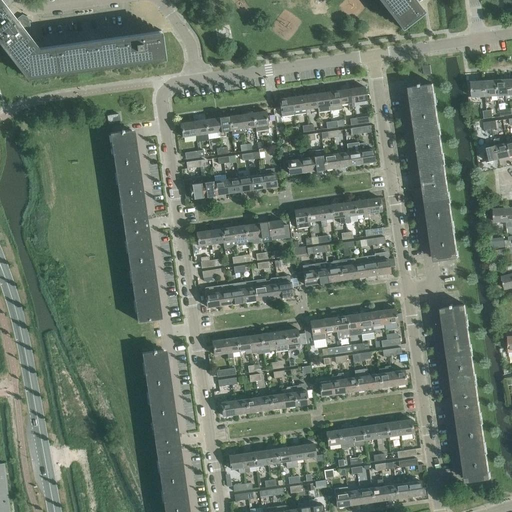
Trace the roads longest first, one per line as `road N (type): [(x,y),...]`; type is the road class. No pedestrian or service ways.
road 1 (residential): [(219,511),(161,97),(173,82),(197,79)]
road 2 (residential): [(441,511),(375,55)]
road 3 (secondary): [(53,511),(0,263)]
road 4 (residential): [(197,79),(375,55)]
